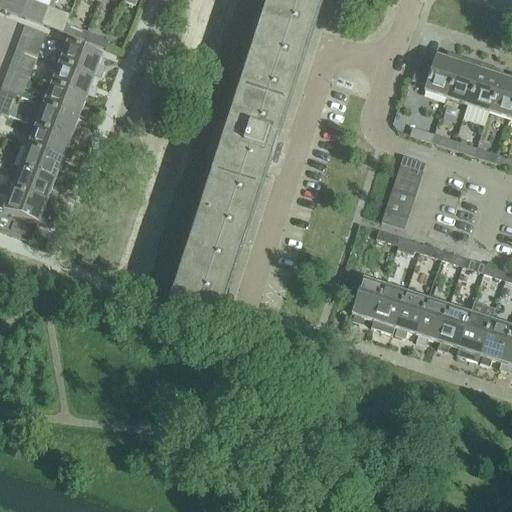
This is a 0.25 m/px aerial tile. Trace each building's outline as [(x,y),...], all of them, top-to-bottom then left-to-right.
[(0,12),(20,20),(27,1),(27,0),(8,0),(6,4),(2,3),(0,8),(0,12)] [(137,0),(107,0),(122,6),(123,4),(135,8),(137,0)] [(277,144),(323,0),(269,0),(166,315),(216,331),(270,166),(277,169),(284,147),(277,144)] [(41,28),(48,9),(27,1),(20,20),(41,28)] [(65,27),(68,17),(48,9),(41,28),(61,36),(65,27)] [(82,44),(86,34),(65,27),(61,36),(82,44)] [(38,59),(45,39),(46,37),(24,29),(15,53),(24,56),(25,54),(38,59)] [(103,52),(106,42),(86,34),(82,44),(103,52)] [(97,70),(101,60),(66,47),(58,69),(93,82),(99,85),(103,75),(101,71),(97,70)] [(29,81),(36,63),(23,58),(24,56),(15,53),(8,73),(29,81)] [(446,101),(459,60),(449,57),(447,64),(435,60),(434,65),(419,60),(411,85),(425,90),(424,94),(446,101)] [(467,108),(480,67),(459,60),(446,101),(467,108)] [(488,115),(502,74),(480,67),(467,108),(488,115)] [(88,94),(92,84),(93,82),(58,69),(50,90),(85,103),(86,100),(93,103),(95,97),(88,94)] [(21,100),(29,82),(29,81),(8,73),(0,92),(0,95),(8,98),(9,96),(21,100)] [(509,122),(511,113),(511,81),(511,85),(502,82),(505,75),(502,74),(488,115),(509,122)] [(80,115),(85,103),(50,90),(42,111),(77,124),(78,122),(84,125),(87,118),(80,115)] [(72,136),(77,124),(42,111),(34,132),(69,145),(70,143),(77,145),(79,138),(72,136)] [(432,147),(434,138),(412,131),(410,140),(432,147)] [(64,157),(69,145),(34,132),(26,152),(61,166),(62,163),(69,166),(71,159),(64,157)] [(452,154),(455,145),(434,138),(432,147),(452,154)] [(475,162),(478,152),(455,145),(452,154),(475,162)] [(57,175),(61,166),(26,152),(18,174),(53,187),(54,184),(61,187),(63,180),(61,176),(57,175)] [(496,168),(498,159),(478,152),(475,162),(496,168)] [(511,156),(508,156),(507,162),(498,159),(496,168),(511,173),(511,156)] [(421,178),(425,167),(402,160),(398,171),(421,178)] [(417,189),(421,178),(398,171),(394,182),(417,189)] [(49,199),(53,187),(18,174),(10,195),(45,208),(46,206),(53,208),(55,201),(49,199)] [(414,200),(417,189),(394,182),(391,192),(414,200)] [(411,210),(414,200),(391,192),(388,202),(411,210)] [(42,217),(45,208),(10,195),(2,216),(37,230),(38,227),(45,229),(48,219),(42,217)] [(407,221),(411,210),(388,202),(384,213),(407,221)] [(406,224),(407,221),(384,213),(380,226),(403,233),(406,224)] [(396,249),(399,241),(379,234),(376,243),(396,249)] [(417,256),(419,247),(399,241),(396,249),(417,256)] [(439,264),(442,255),(419,247),(417,256),(439,264)] [(461,271),(463,262),(442,255),(439,264),(461,271)] [(483,278),(486,269),(463,262),(461,271),(483,278)] [(503,285),(506,276),(486,269),(483,278),(503,285)] [(511,287),(511,277),(506,276),(503,285),(511,287)] [(372,326),(384,290),(362,283),(350,318),(353,319),(351,325),(358,328),(360,322),(372,326)] [(391,339),(393,332),(405,297),(384,290),(372,326),(370,332),(391,339)] [(415,339),(426,304),(405,297),(393,332),(397,333),(395,340),(401,342),(403,335),(415,339)] [(436,346),(447,311),(426,304),(415,339),(418,340),(416,347),(422,349),(424,342),(436,346)] [(493,320),(495,311),(476,306),(474,315),(493,320)] [(458,353),(469,318),(447,311),(436,346),(439,347),(437,354),(443,356),(447,354),(449,350),(458,353)] [(478,360),(490,325),(469,318),(458,353),(460,354),(458,361),(464,363),(467,356),(478,360)] [(500,367),(511,332),(490,325),(478,360),(481,361),(479,368),(486,370),(488,363),(500,367)] [(511,331),(511,332),(500,367),(497,374),(507,377),(511,375),(511,371),(511,331)]
